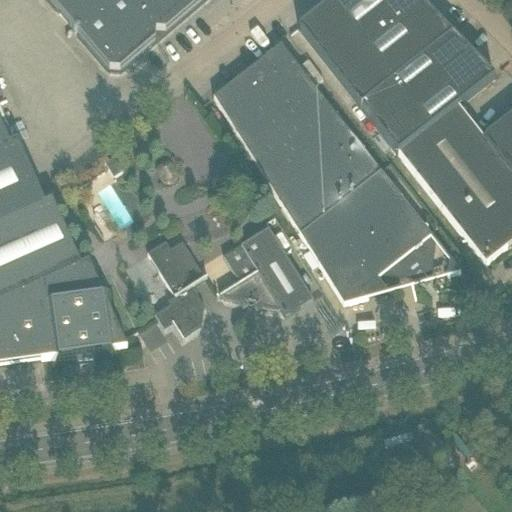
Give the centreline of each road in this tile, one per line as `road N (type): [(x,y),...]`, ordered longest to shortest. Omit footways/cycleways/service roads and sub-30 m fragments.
road 1 (primary): [(511,344),(353,392),(0,455)]
road 2 (unclassified): [(59,143),(242,0)]
